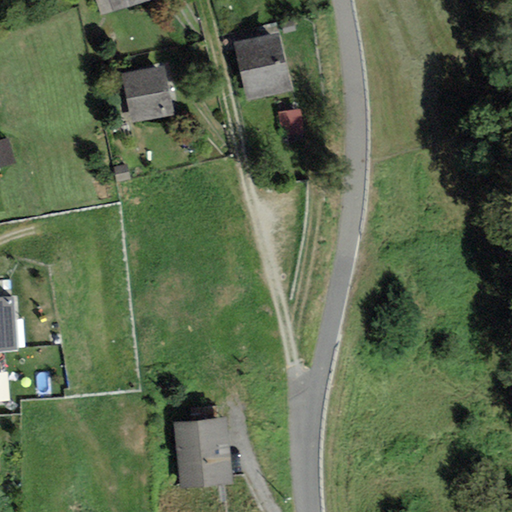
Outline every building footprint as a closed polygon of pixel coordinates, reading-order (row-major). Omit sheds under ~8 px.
[(95,0),(101,17),(149,0),(95,0)] [(233,43),(248,102),(293,91),(279,32),(233,43)] [(121,74),(130,124),(173,115),(163,65),(121,74)] [(301,109),(278,112),(282,137),(305,134),(301,109)] [(10,138),(0,141),(0,168),(17,164),(10,138)] [(128,164),(113,167),(116,183),(131,181),(128,164)] [(0,350),(15,349),(11,299),(0,299),(0,350)] [(173,424),(180,490),(234,485),(227,419),(173,424)]
